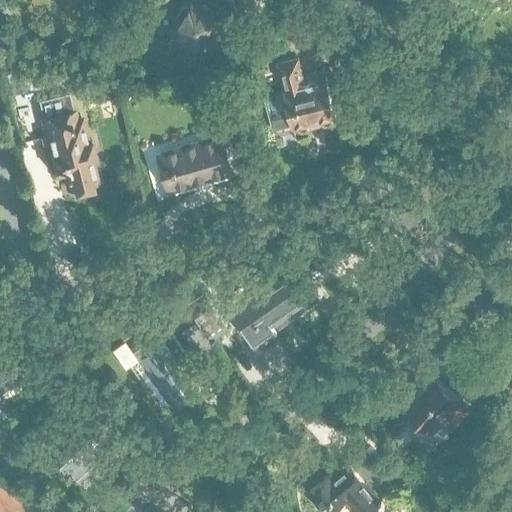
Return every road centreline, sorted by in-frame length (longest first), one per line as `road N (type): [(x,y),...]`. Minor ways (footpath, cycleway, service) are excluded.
road 1 (residential): [(504,174),(391,190),(0,311)]
road 2 (residential): [(138,511),(241,441),(373,326),(504,174)]
road 3 (residential): [(354,0),(394,24),(449,84),(504,174)]
